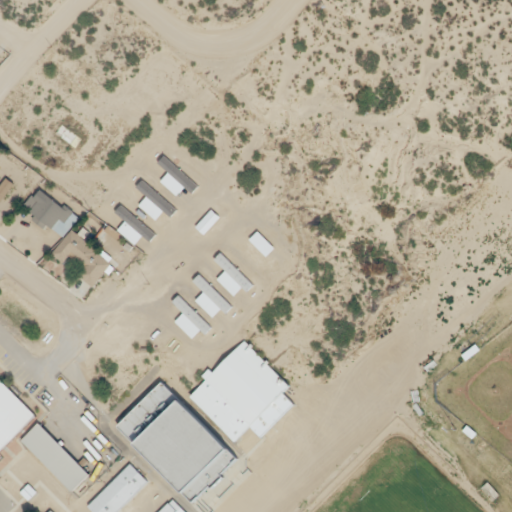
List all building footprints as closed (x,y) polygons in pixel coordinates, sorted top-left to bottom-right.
[(54,134),(77,148),(84,135),(61,121),(54,134)] [(96,144),(87,139),(80,150),(90,155),(96,144)] [(181,191),(188,182),(194,187),(201,179),(166,151),(160,159),(170,168),(163,177),(181,191)] [(141,200),(157,216),(171,202),(146,177),(140,183),(149,192),(141,200)] [(71,207),(41,183),(27,201),(57,225),(71,207)] [(151,233),(129,199),(117,206),(125,220),(122,222),(135,243),(151,233)] [(204,229),(223,214),(216,205),(197,220),(204,229)] [(96,281),(115,258),(75,226),(56,250),(96,281)] [(277,242),(260,226),(252,234),(269,250),(277,242)] [(219,274),(238,294),(254,279),(225,247),(215,256),(226,268),(219,274)] [(234,302),(202,270),(194,278),(205,289),(198,296),(216,314),(222,308),(225,310),(234,302)] [(174,299),(185,310),(177,317),(197,336),(212,322),(181,291),(174,299)] [(240,345),(208,378),(203,372),(194,381),(200,388),(184,404),(229,447),(243,432),(254,443),(288,409),(276,397),(284,389),(240,345)] [(112,431),(189,506),(234,461),(157,385),(112,431)] [(0,389),(0,453),(32,421),(0,389)] [(34,428),(16,447),(67,497),(85,479),(34,428)] [(126,470),(84,511),(118,511),(143,487),(126,470)] [(157,511),(188,511),(172,497),(157,511)]
